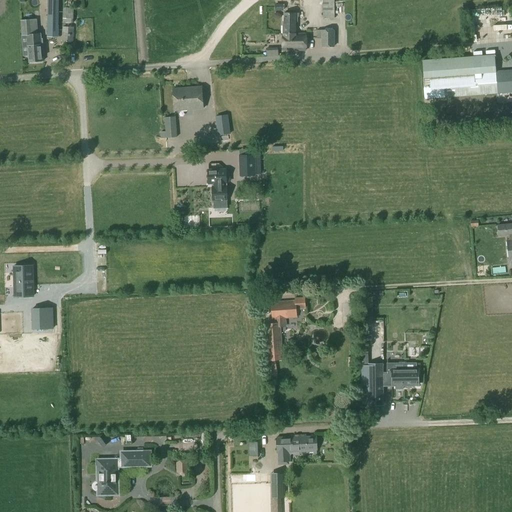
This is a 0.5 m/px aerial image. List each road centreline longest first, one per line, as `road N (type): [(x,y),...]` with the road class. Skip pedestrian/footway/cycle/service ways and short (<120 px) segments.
road 1 (unclassified): [(0,79),(351,54)]
road 2 (residential): [(511,279),(289,293)]
road 3 (unclassified): [(219,511),(219,432),(342,425)]
road 4 (track): [(76,74),(89,229),(69,267)]
road 5 (unknown): [(198,65),(205,121),(188,144),(163,160),(86,168)]
